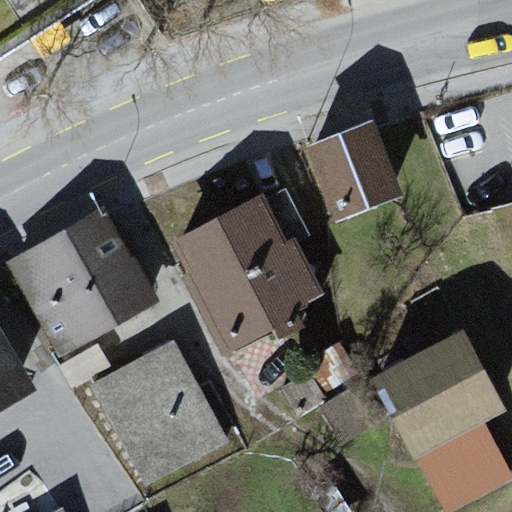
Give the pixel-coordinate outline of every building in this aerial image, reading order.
[(0,0),(0,51),(78,0),(0,0)] [(396,187),(371,118),(307,141),(333,210),(396,187)] [(328,290),(272,187),(174,240),(231,343),(328,290)] [(159,296),(103,207),(9,266),(65,355),(159,296)] [(0,415),(40,393),(0,323),(0,415)] [(504,405),(458,325),(367,376),(443,511),(468,511),(511,487),(511,463),(485,416),(504,405)] [(244,443),(180,332),(93,383),(157,493),(244,443)]
